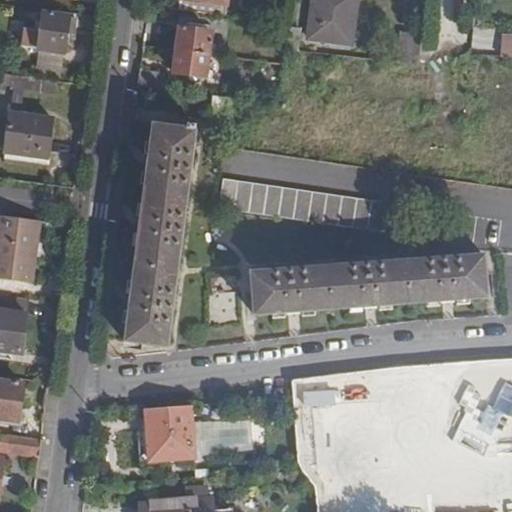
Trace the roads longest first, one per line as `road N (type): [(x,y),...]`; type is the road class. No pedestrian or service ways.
road 1 (residential): [(73,391),(511,341)]
road 2 (residential): [(73,391),(125,0)]
road 3 (residential): [(58,511),(73,391)]
